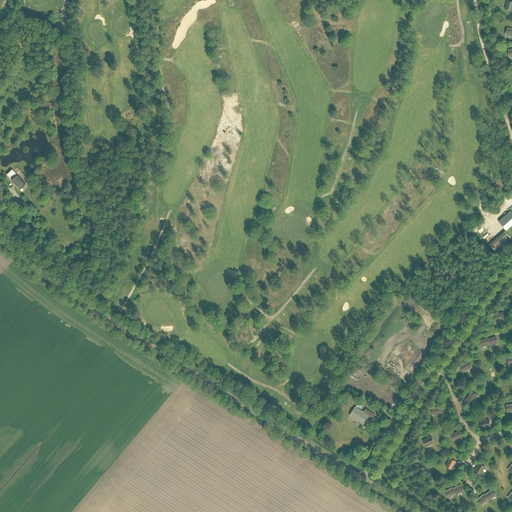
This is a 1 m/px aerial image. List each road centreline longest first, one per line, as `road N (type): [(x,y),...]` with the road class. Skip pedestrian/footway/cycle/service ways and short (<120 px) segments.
road 1 (tertiary): [(363,480),(108,318),(0,237)]
road 2 (unclassified): [(363,480),(511,260)]
